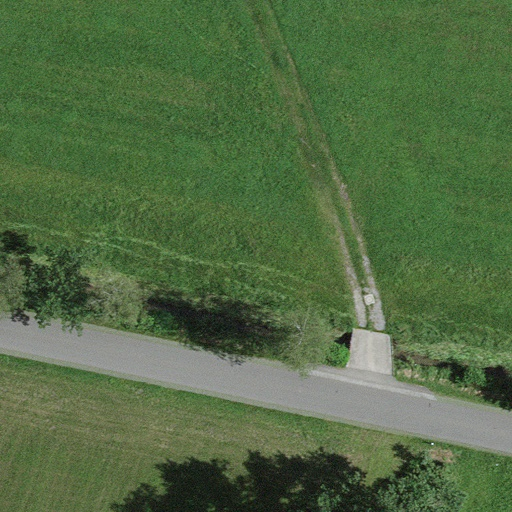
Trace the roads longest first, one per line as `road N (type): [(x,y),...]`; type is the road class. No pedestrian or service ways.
road 1 (unclassified): [(0,326),(511,429)]
road 2 (track): [(375,401),(378,339),(355,251),(262,0)]
